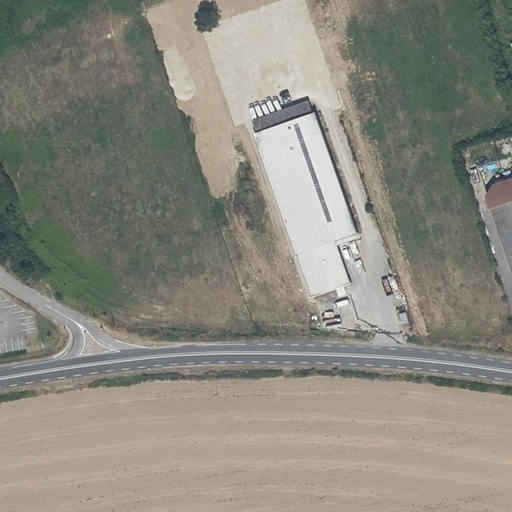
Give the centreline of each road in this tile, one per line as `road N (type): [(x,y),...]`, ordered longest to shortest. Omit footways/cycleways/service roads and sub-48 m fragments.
road 1 (tertiary): [(0,382),(202,357),(339,358),(511,376)]
road 2 (tertiary): [(511,368),(350,351),(151,352)]
